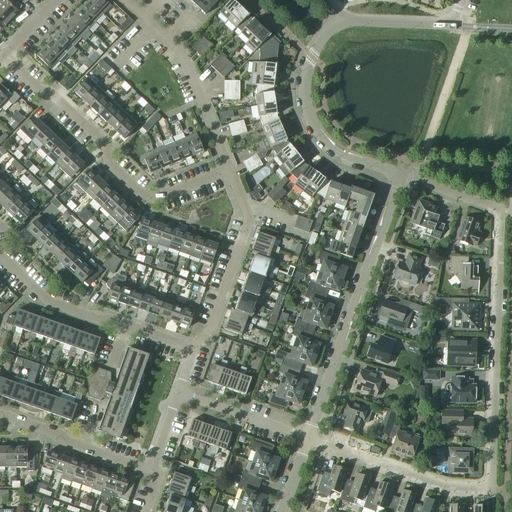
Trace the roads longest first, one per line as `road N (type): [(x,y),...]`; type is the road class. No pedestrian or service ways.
road 1 (residential): [(400,175),(497,210),(490,486),(446,485),(306,435)]
road 2 (residential): [(228,169),(157,198),(141,195),(107,163),(103,144),(3,53)]
road 3 (residential): [(306,435),(400,175)]
road 4 (residential): [(400,175),(344,155),(308,112),(302,89),(311,57),(323,31),(341,18)]
road 5 (residential): [(192,347),(47,301),(0,255)]
road 6 (residential): [(228,169),(181,53),(125,0)]
road 7 (residential): [(192,347),(209,331),(248,218),(228,169)]
road 8 (residential): [(154,472),(0,414)]
road 9 (residential): [(306,435),(176,392)]
